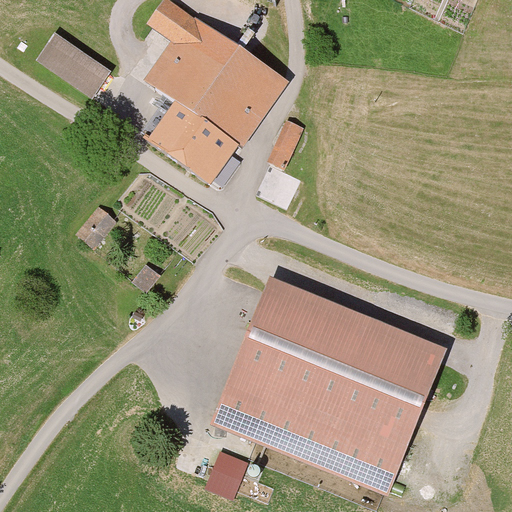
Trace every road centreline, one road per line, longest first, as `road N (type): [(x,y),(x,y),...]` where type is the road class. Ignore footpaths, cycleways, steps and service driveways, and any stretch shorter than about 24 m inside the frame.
road 1 (unclassified): [(0,495),(71,404),(181,304),(249,215)]
road 2 (unclassified): [(249,215),(0,67)]
road 3 (unclassified): [(249,215),(411,280),(511,308)]
road 4 (unknown): [(294,0),(291,57),(249,215)]
